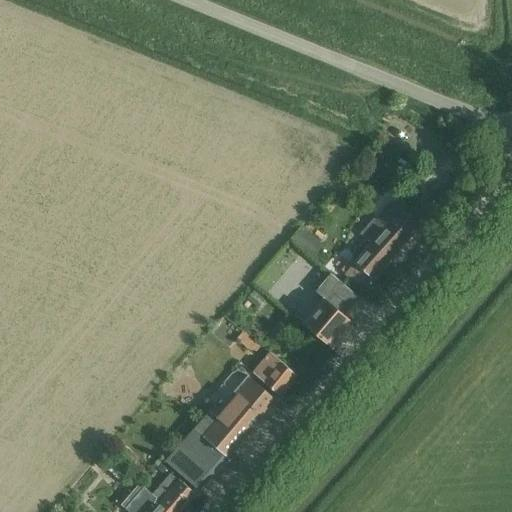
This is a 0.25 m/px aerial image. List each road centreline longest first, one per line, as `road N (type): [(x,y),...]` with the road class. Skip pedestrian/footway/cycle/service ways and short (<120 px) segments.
road 1 (unclassified): [(220,511),(511,169)]
road 2 (unclassified): [(511,140),(461,110),(185,0)]
